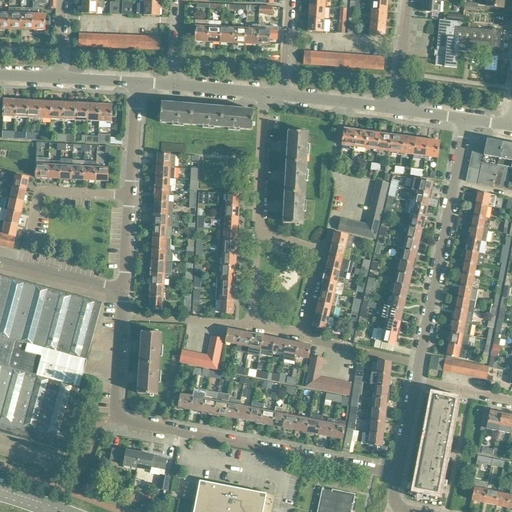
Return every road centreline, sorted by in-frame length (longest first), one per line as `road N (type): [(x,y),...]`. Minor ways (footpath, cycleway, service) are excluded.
road 1 (residential): [(397,473),(116,416),(123,288)]
road 2 (residential): [(418,365),(469,117)]
road 3 (residential): [(255,230),(318,260),(302,337)]
road 4 (residential): [(302,337),(253,327),(255,230)]
road 5 (residential): [(28,239),(40,192),(129,195)]
road 6 (residential): [(262,94),(255,230)]
road 7 (residential): [(123,288),(0,260)]
